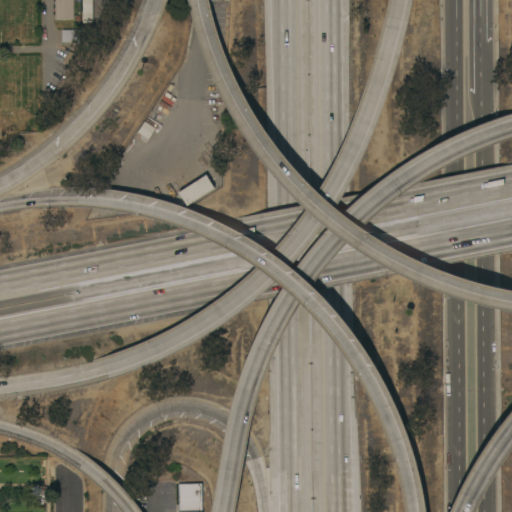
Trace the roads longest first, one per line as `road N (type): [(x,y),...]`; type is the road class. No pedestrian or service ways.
road 1 (secondary): [(452,0),(456,511)]
road 2 (motorway): [(108,368),(173,344),(227,309),(298,240),(362,133),(400,0)]
road 3 (motorway): [(511,128),(404,181),(311,271),(257,366),(232,471)]
road 4 (motorway): [(200,0),(238,102),(320,207),(406,267),(511,301)]
road 5 (motorway): [(402,449),(339,328),(261,256),(161,210),(72,197)]
road 6 (motorway): [(342,511),(335,146)]
road 7 (motorway): [(285,146),(284,511)]
road 8 (secondary): [(484,511),(484,220)]
road 9 (motorway): [(104,511),(123,433),(147,413),(178,408),(230,427),(249,452),(261,511)]
road 10 (motorway): [(264,233),(0,282)]
road 11 (motorway): [(0,326),(243,281)]
road 12 (motorway): [(149,25),(104,103),(0,188)]
road 13 (motorway): [(335,146),(331,0)]
road 14 (motorway): [(283,0),(285,146)]
road 15 (secondary): [(484,220),(481,92)]
road 16 (motorway): [(37,436),(85,463),(132,511)]
